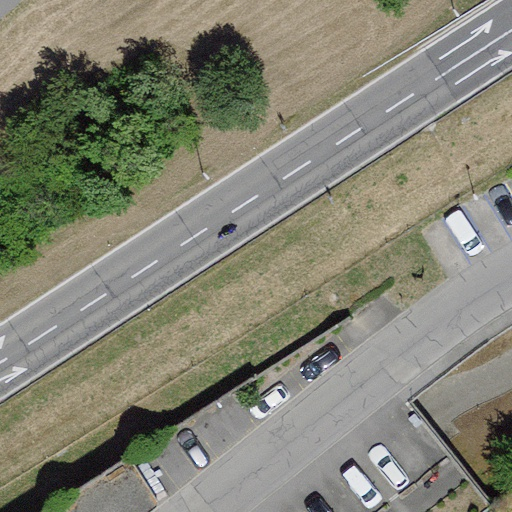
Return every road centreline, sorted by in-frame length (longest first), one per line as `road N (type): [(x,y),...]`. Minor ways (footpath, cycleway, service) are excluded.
road 1 (motorway): [(0,363),(511,31)]
road 2 (residential): [(206,511),(511,275)]
